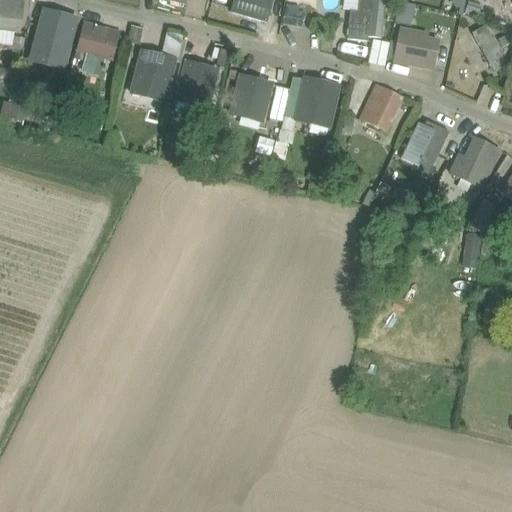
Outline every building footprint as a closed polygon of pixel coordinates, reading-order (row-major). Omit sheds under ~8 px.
[(0,0),(0,30),(14,32),(19,33),(23,3),(0,0)] [(233,0),(230,13),(266,23),(272,0),(233,0)] [(380,39),(384,0),(358,0),(357,12),(351,12),(347,40),(367,42),(367,37),(380,39)] [(452,0),(450,8),(462,11),(464,0),(452,0)] [(478,17),(482,6),(470,2),(467,14),(478,17)] [(286,5),(283,26),(295,27),(297,12),(298,7),(286,5)] [(402,5),(400,20),(411,22),(414,7),(402,5)] [(26,64),(63,74),(78,19),(41,9),(26,64)] [(83,23),(76,52),(113,61),(120,32),(83,23)] [(140,45),(143,30),(131,27),(127,42),(140,45)] [(428,33),(397,27),(391,64),(433,72),(440,41),(427,38),(428,33)] [(507,66),(485,27),(472,34),(495,73),(507,66)] [(0,43),(12,46),(13,38),(14,32),(0,30),(0,43)] [(167,33),(161,56),(176,60),(182,37),(167,33)] [(506,36),(498,41),(503,48),(511,44),(506,36)] [(12,46),(11,50),(23,52),(25,40),(13,38),(12,46)] [(372,40),(366,64),(383,67),(388,44),(372,40)] [(344,42),(342,51),(366,58),(368,49),(344,42)] [(128,95),(165,105),(177,60),(176,60),(161,56),(140,50),(128,95)] [(186,64),(176,101),(207,108),(217,72),(186,64)] [(229,72),(227,80),(236,82),(238,74),(229,72)] [(231,114),(261,122),(271,86),(240,78),(231,114)] [(292,123),(330,131),(339,86),(303,78),(292,123)] [(376,86),(359,120),(386,133),(403,99),(376,86)] [(276,88),(269,119),(283,123),(284,118),(290,91),(276,88)] [(3,103),(0,114),(0,122),(7,125),(10,116),(13,105),(3,103)] [(13,105),(10,116),(23,119),(26,107),(13,104),(13,105)] [(351,136),(354,123),(345,121),(342,134),(351,136)] [(415,171),(428,177),(448,133),(426,123),(423,128),(416,124),(400,159),(417,167),(415,171)] [(280,131),(278,143),(292,145),(294,134),(280,131)] [(165,134),(162,145),(174,149),(178,138),(165,134)] [(448,176),(481,192),(501,152),(473,138),(463,157),(458,154),(448,176)] [(208,155),(204,170),(216,173),(219,158),(208,155)] [(511,176),(500,194),(511,201),(511,176)] [(327,185),(311,181),(308,194),(324,198),(327,185)] [(380,184),(376,193),(386,198),(390,189),(380,184)] [(473,218),(474,219),(470,229),(480,234),(485,224),(486,224),(495,206),(482,200),(473,218)] [(461,268),(475,270),(480,237),(467,234),(461,268)]
